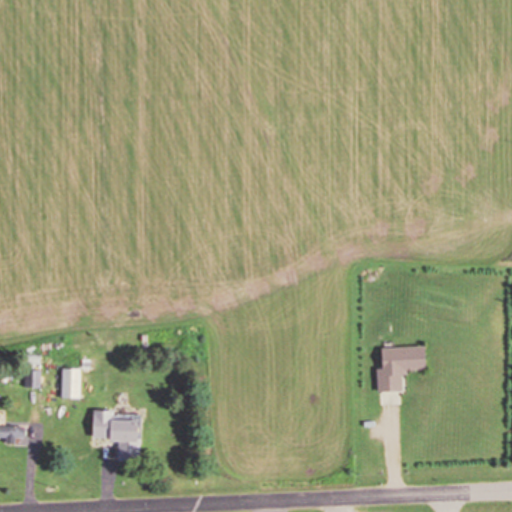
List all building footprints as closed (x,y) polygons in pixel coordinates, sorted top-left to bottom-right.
[(377,392),(399,391),(398,372),(423,371),(422,346),(376,348),(377,392)] [(79,398),(79,369),(60,369),(60,398),(79,398)] [(18,387),(43,387),(43,370),(18,370),(18,387)] [(90,440),(103,440),(102,459),(138,460),(139,411),(91,410),(90,440)] [(0,437),(5,437),(5,440),(23,440),(23,426),(0,426),(0,437)]
